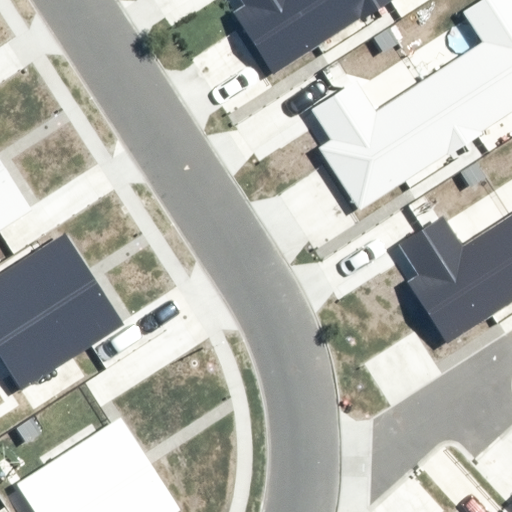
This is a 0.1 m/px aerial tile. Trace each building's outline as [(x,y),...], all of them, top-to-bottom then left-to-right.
[(390,0),(245,0),(248,4),(235,12),(277,73),(390,0)] [(511,110),(511,0),(479,0),(467,8),(485,40),(381,107),(360,78),(318,107),(335,136),(323,144),(364,205),(511,110)] [(0,227),(29,211),(2,167),(0,167),(0,227)] [(446,209),(404,239),(424,273),(413,280),(451,345),(511,305),(511,214),(468,243),(446,209)] [(0,361),(16,388),(119,325),(93,281),(85,284),(58,239),(0,279),(0,361)] [(0,466),(47,437),(7,373),(0,377),(0,466)] [(45,511),(176,511),(178,511),(152,467),(144,470),(117,424),(29,486),(45,511)]
